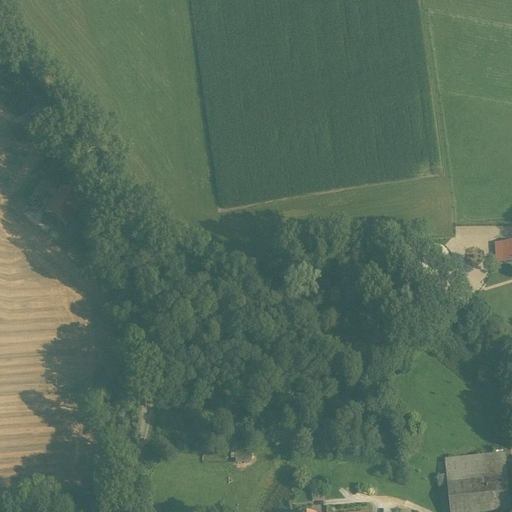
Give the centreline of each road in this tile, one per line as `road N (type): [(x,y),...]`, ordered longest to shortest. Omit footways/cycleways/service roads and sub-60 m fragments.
road 1 (unclassified): [(106,511),(106,498),(137,450),(146,406),(116,199),(0,57)]
road 2 (track): [(129,289),(231,305),(382,382)]
